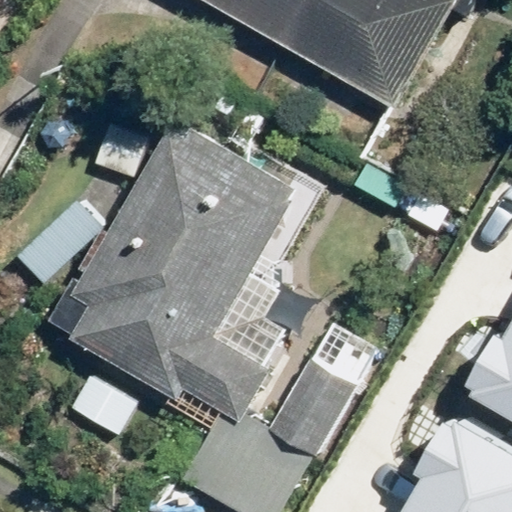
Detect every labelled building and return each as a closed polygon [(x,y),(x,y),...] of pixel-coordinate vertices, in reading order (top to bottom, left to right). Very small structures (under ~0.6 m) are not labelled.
[(238,0),(415,95),(465,0),(238,0)] [(0,194),(57,103),(19,79),(0,110),(0,194)] [(201,369),(262,405),(325,297),(274,267),(326,178),(197,102),(75,309),(94,320),(83,339),(184,398),(201,369)] [(330,445),(390,343),(344,316),(284,418),(330,445)] [(511,324),(483,375),(511,391),(511,324)] [(511,511),(511,430),(465,403),(430,463),(441,469),(417,507),(426,511),(511,511)] [(291,511),(330,445),(284,418),(262,405),(217,482),(268,511),(291,511)]
